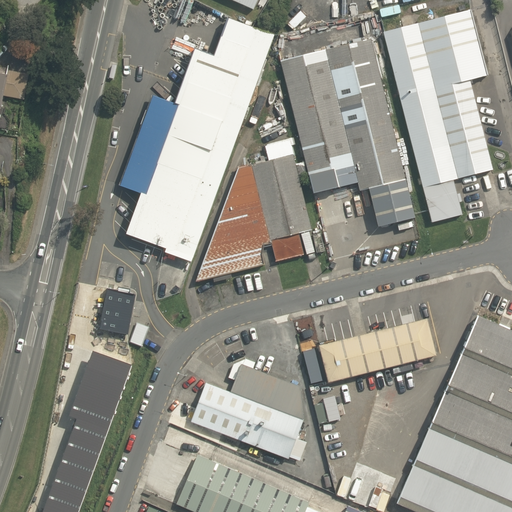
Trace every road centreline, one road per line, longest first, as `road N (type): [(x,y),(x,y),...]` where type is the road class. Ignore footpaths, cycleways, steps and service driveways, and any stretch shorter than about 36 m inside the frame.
road 1 (unclassified): [(116,511),(174,358),(200,331),(242,311),(511,249)]
road 2 (secondary): [(41,293),(105,0)]
road 3 (secondary): [(0,452),(41,293)]
